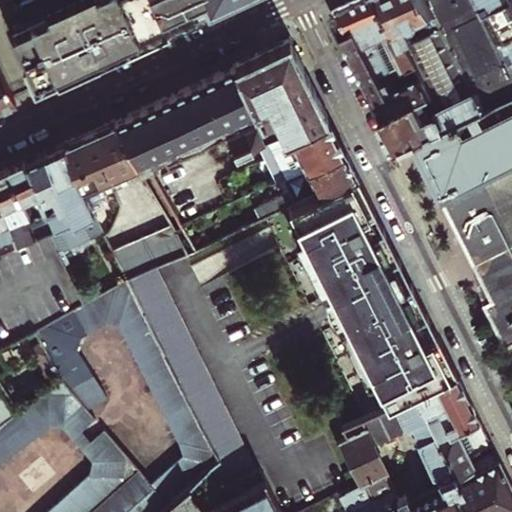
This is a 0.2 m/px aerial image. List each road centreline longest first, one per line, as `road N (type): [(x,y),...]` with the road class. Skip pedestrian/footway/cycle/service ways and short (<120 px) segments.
road 1 (residential): [(300,0),(511,432)]
road 2 (residential): [(297,0),(0,138)]
